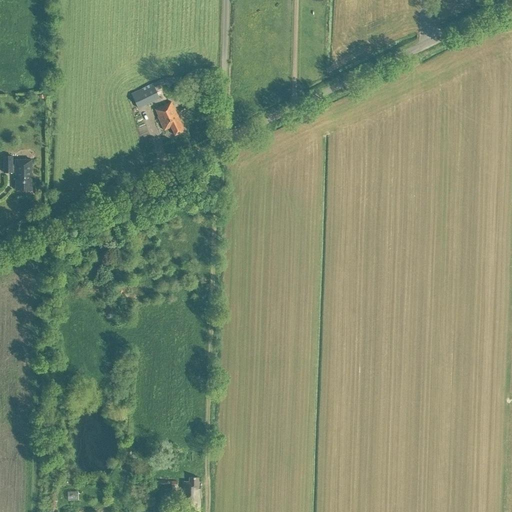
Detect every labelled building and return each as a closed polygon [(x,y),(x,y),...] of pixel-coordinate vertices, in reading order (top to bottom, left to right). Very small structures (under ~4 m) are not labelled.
[(159,98),(155,90),(161,88),(158,81),(132,94),(138,108),(159,98)] [(171,102),(155,109),(158,116),(157,116),(164,130),(171,127),(174,135),(182,132),(181,130),(183,129),(171,102)] [(15,165),(12,165),(12,156),(3,156),(3,172),(15,172),(15,190),(31,190),(31,176),(32,176),(32,167),(31,167),(31,160),(15,160),(15,165)] [(199,511),(200,489),(197,489),(198,477),(189,477),(189,482),(182,482),(181,511),(199,511)] [(81,499),(81,489),(69,489),(69,499),(81,499)]
